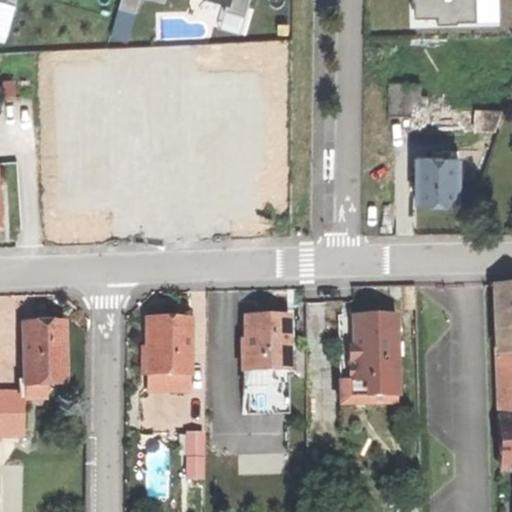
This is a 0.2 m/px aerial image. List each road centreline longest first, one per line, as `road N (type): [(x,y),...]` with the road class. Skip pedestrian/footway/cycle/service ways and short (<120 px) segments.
road 1 (residential): [(353,0),(346,263)]
road 2 (residential): [(104,511),(106,270)]
road 3 (tertiary): [(346,263),(106,270)]
road 4 (tertiary): [(511,258),(346,263)]
